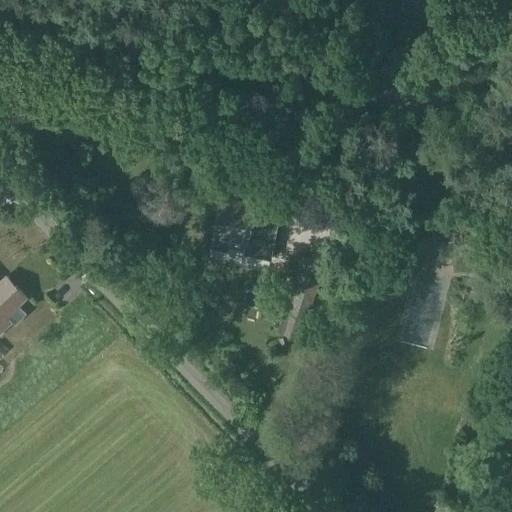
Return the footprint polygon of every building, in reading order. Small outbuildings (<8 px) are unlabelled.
[(226,197),(220,199),(211,247),(228,250),(231,232),(247,235),(243,253),(270,258),(278,215),(245,208),(245,205),(226,197)] [(302,258),(284,311),(304,317),(324,266),(302,258)] [(0,336),(14,323),(6,315),(25,296),(6,275),(0,280),(0,336)] [(437,275),(413,278),(415,297),(418,296),(419,305),(440,303),(437,275)] [(288,315),(282,334),(301,339),(307,321),(288,315)] [(511,435),(506,434),(491,431),(489,438),(511,444),(511,435)]
